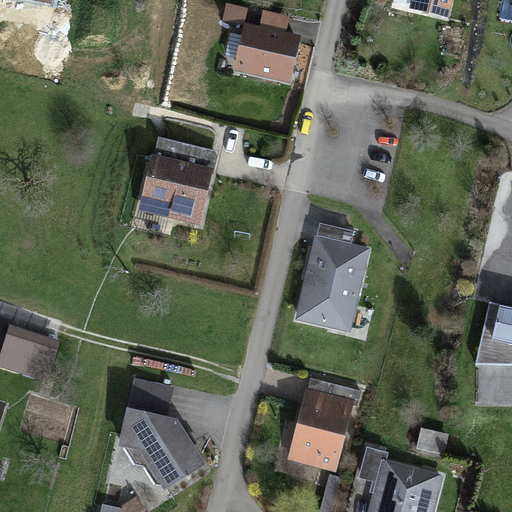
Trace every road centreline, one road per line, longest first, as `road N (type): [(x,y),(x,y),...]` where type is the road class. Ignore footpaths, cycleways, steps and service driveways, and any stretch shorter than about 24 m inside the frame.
road 1 (residential): [(224,479),(318,74)]
road 2 (unknown): [(0,307),(201,362),(254,350)]
road 3 (residential): [(318,74),(511,135)]
